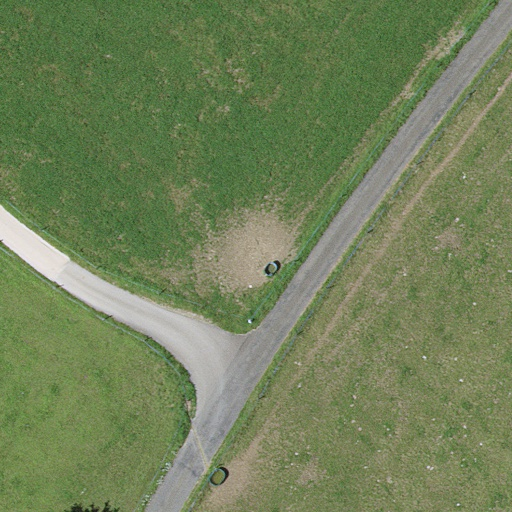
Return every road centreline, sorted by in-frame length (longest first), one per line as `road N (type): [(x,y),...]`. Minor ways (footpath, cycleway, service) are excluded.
road 1 (unclassified): [(511,3),(404,145),(200,448),(167,511)]
road 2 (track): [(0,230),(47,270),(249,378)]
